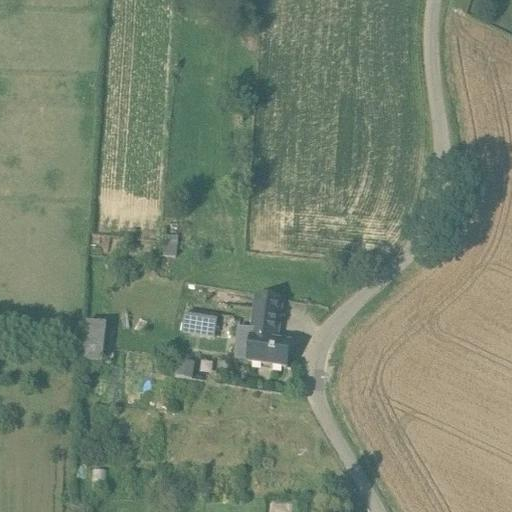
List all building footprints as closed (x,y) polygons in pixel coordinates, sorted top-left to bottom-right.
[(177,259),(179,238),(165,237),(163,258),(177,259)] [(276,343),(280,303),(254,299),(247,364),(287,370),(291,345),(276,343)] [(214,339),(217,321),(183,316),(180,333),(214,339)] [(107,327),(87,325),(82,364),(102,366),(107,327)] [(106,492),(107,472),(93,471),(92,492),(106,492)]
